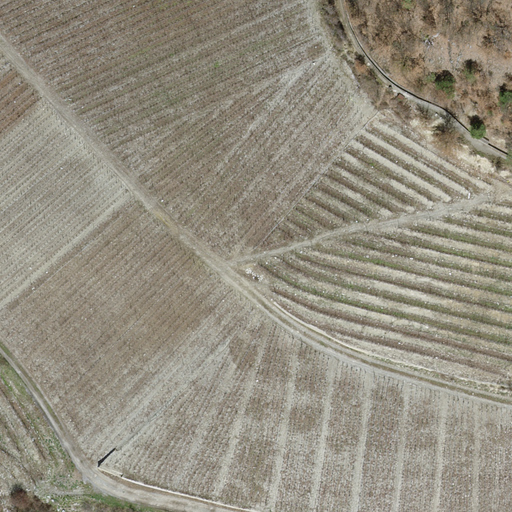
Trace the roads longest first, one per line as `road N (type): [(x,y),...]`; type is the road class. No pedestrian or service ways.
road 1 (track): [(0,40),(151,203),(278,318),(368,364),(511,403)]
road 2 (track): [(0,345),(92,477),(127,493),(239,511)]
